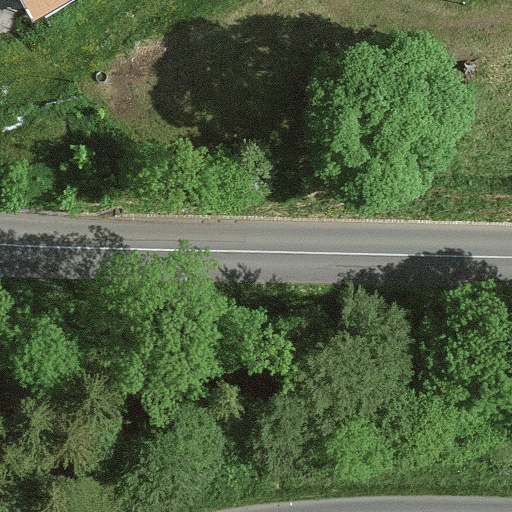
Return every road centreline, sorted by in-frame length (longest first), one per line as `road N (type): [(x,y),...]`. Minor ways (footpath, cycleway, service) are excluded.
road 1 (secondary): [(511,258),(0,245)]
road 2 (track): [(511,30),(428,40),(375,33),(336,0)]
